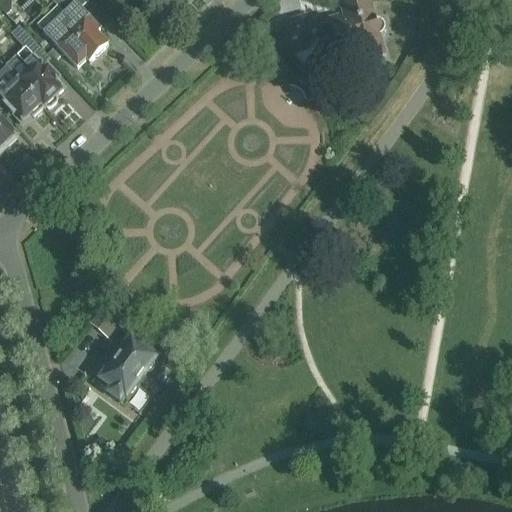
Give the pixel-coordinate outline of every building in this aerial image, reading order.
[(85,0),(49,0),(66,18),(45,37),(77,71),(86,62),(89,66),(108,48),(97,36),(101,32),(88,18),(87,19),(80,12),(89,3),(85,0)] [(334,36),(341,66),(383,56),(368,3),(342,10),(344,17),(308,27),(306,19),(281,26),(288,51),(308,46),(307,42),(334,36)] [(6,70),(44,110),(45,110),(47,112),(51,112),(57,107),(58,102),(56,99),(64,92),(57,84),(59,82),(46,69),(44,71),(42,68),(50,61),(33,43),(25,50),(15,59),(16,61),(6,70)] [(300,53),(304,67),(315,63),(311,50),(300,53)] [(33,120),(44,110),(6,70),(0,75),(0,105),(1,107),(4,105),(22,125),(31,117),(33,120)] [(0,153),(17,138),(0,119),(0,153)] [(91,326),(110,343),(127,323),(107,306),(91,326)] [(113,391),(109,396),(120,404),(123,400),(126,402),(156,361),(131,342),(101,383),(113,391)]
